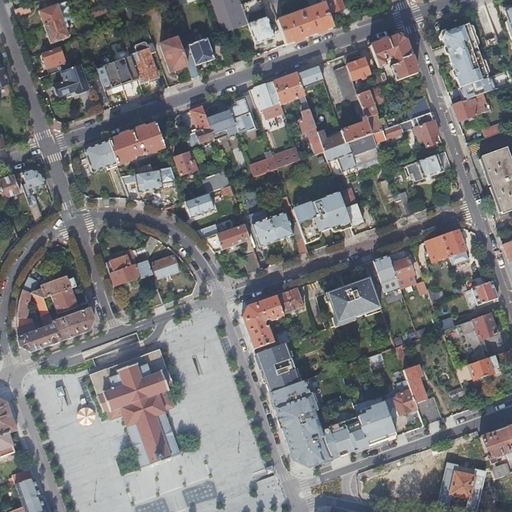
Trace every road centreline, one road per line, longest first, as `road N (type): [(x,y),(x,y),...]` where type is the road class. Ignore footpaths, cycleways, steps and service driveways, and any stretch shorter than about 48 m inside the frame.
road 1 (residential): [(48,147),(408,17)]
road 2 (residential): [(474,210),(221,297)]
road 3 (residential): [(290,491),(221,297)]
road 4 (residential): [(408,17),(474,210)]
road 5 (residential): [(74,220),(39,240),(11,278),(3,318),(13,375)]
road 6 (residential): [(221,297),(202,260),(170,230),(127,214),(74,220)]
road 7 (residential): [(511,408),(349,469)]
road 8 (residential): [(13,375),(59,511)]
road 9 (residential): [(48,147),(0,14)]
road 10 (residential): [(114,335),(74,220)]
